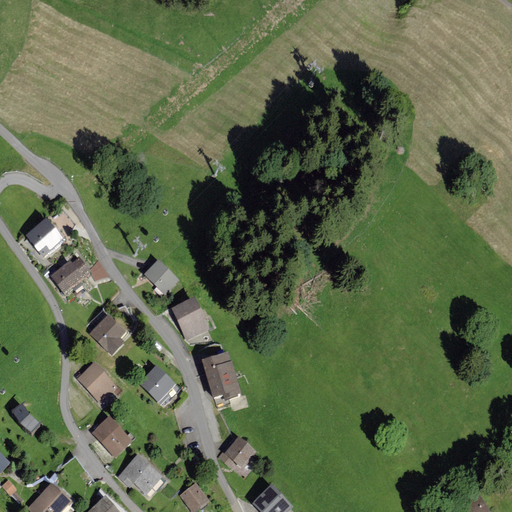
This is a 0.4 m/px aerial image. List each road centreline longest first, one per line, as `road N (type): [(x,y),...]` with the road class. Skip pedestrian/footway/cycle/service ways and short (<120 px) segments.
road 1 (residential): [(62,187),(115,275),(184,363),(210,452),(239,511)]
road 2 (residential): [(0,225),(61,331),(71,431),(136,511)]
